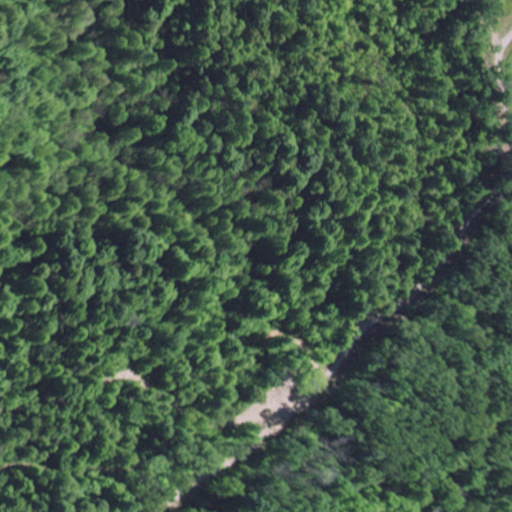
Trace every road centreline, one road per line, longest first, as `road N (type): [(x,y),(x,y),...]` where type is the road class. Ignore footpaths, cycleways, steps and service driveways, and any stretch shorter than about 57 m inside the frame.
road 1 (residential): [(153,511),(180,484),(265,438),(320,390),(386,310),(443,259),(511,162)]
road 2 (residential): [(511,132),(499,77),(500,0)]
